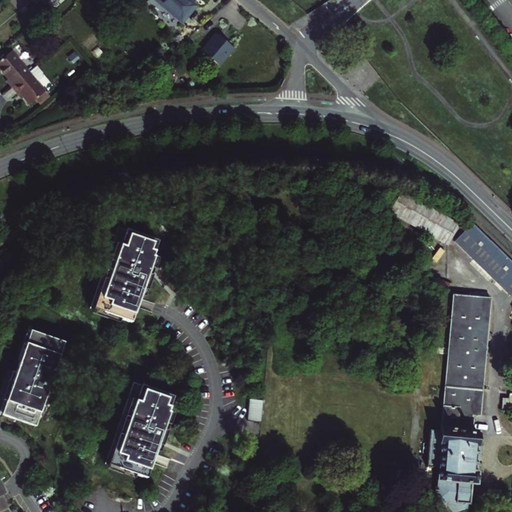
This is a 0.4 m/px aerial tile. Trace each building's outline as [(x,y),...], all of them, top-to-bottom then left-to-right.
[(49,0),(44,5),(49,10),(58,3),(55,0),(49,0)] [(188,0),(155,0),(182,22),(196,6),(188,0)] [(320,14),(333,7),(329,0),(321,0),(315,3),(320,14)] [(194,32),(188,37),(195,45),(206,35),(199,27),(194,32)] [(204,51),(200,56),(211,64),(215,60),(219,64),(234,46),(219,34),(204,51)] [(11,51),(0,60),(0,70),(7,79),(5,80),(11,87),(28,72),(11,51)] [(73,53),(68,58),(73,63),(77,59),(73,53)] [(45,91),(28,72),(11,87),(17,94),(19,92),(29,104),(45,91)] [(457,224),(399,193),(388,213),(446,244),(457,224)] [(509,295),(511,292),(511,263),(470,223),(453,241),(509,295)] [(159,241),(119,227),(90,309),(131,323),(150,270),(154,257),(153,257),(159,241)] [(430,433),(429,447),(428,456),(427,469),(438,471),(435,503),(437,503),(435,511),(465,511),(466,506),(467,506),(470,485),(472,486),(476,483),(477,477),(476,472),(473,472),(476,433),(468,432),(469,415),(477,415),(485,296),(449,294),(439,433),(430,433)] [(64,342),(30,330),(14,377),(11,376),(7,385),(3,398),(6,399),(1,412),(35,423),(64,342)] [(173,396),(133,382),(105,464),(146,478),(159,441),(169,412),(168,411),(173,396)] [(246,420),(259,422),(262,401),(249,399),(246,420)]
